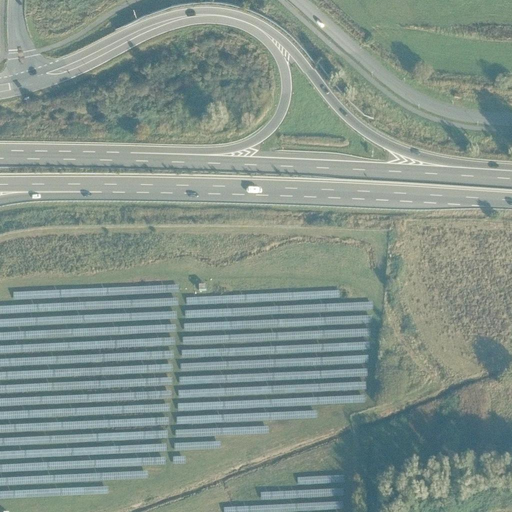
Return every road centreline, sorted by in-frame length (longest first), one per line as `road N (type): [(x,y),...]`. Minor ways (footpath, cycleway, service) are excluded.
road 1 (motorway): [(101,185),(511,202)]
road 2 (motorway): [(511,181),(130,162)]
road 3 (motorway): [(511,168),(435,161),(376,139),(274,38)]
road 4 (motorway): [(37,78),(190,14),(225,13),(274,38)]
road 5 (residential): [(300,0),(412,97),(442,111),(511,120)]
road 6 (motorway): [(274,38),(287,89),(266,135),(242,149),(150,151),(130,162)]
road 7 (track): [(0,289),(184,269)]
road 8 (motorway): [(130,162),(0,160)]
